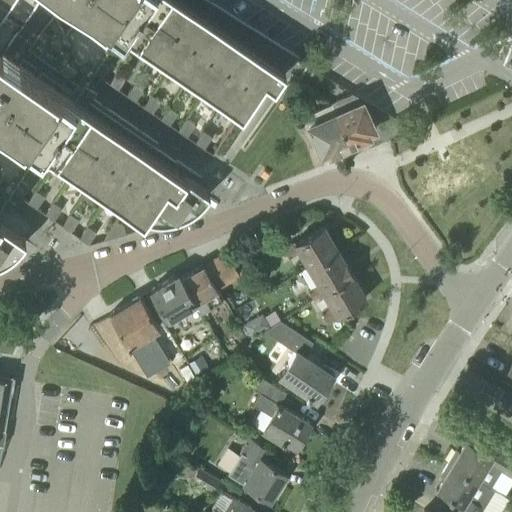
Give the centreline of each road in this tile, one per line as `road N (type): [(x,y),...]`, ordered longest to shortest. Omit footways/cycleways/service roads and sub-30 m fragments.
road 1 (residential): [(469,306),(386,196),(362,179),(319,181),(184,240),(0,284)]
road 2 (residential): [(354,511),(469,306)]
